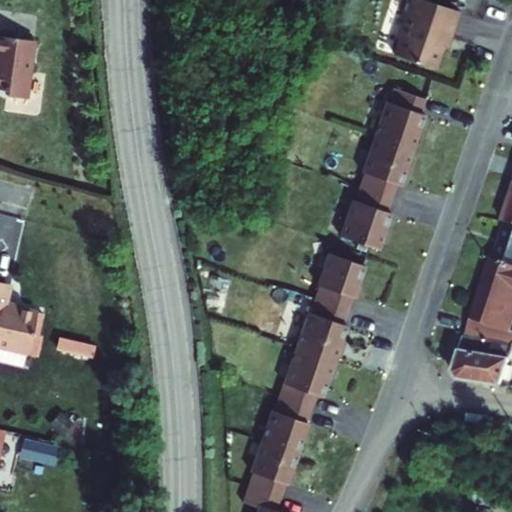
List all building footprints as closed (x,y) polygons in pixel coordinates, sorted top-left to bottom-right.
[(459,15),(416,0),(413,0),(393,57),(435,72),(459,15)] [(0,87),(8,89),(7,94),(28,97),(35,39),(0,34),(0,87)] [(410,153),(423,118),(419,116),(424,102),(393,91),(373,139),(410,153)] [(391,201),(407,164),(406,163),(410,153),(373,139),(358,189),(391,201)] [(377,252),(391,216),(386,215),(391,201),(358,189),(338,239),(377,252)] [(511,224),(510,223),(509,223),(497,257),(511,261),(511,224)] [(349,308),(364,269),(328,257),(313,307),(332,319),(349,308)] [(511,261),(497,257),(487,282),(483,280),(466,331),(511,345),(511,261)] [(0,343),(29,350),(39,308),(7,301),(11,285),(0,282),(0,343)] [(333,364),(347,329),(342,327),(349,308),(332,319),(313,307),(295,351),(333,364)] [(511,345),(487,338),(466,331),(451,372),(454,377),(504,385),(511,364),(511,363),(511,345)] [(97,344),(60,338),(58,346),(95,352),(97,344)] [(321,400),(330,375),(329,375),(333,364),(295,351),(278,400),(310,411),(315,398),(321,400)] [(296,457),(307,426),(305,425),(310,411),(278,400),(260,444),(296,457)] [(23,451),(58,461),(63,447),(28,436),(23,451)] [(278,501),(296,457),(260,444),(250,475),(252,475),(247,490),(278,501)] [(0,463),(0,481),(5,483),(12,457),(3,455),(0,463)] [(274,511),(278,501),(247,490),(242,505),(257,511),(256,511),(274,511)]
